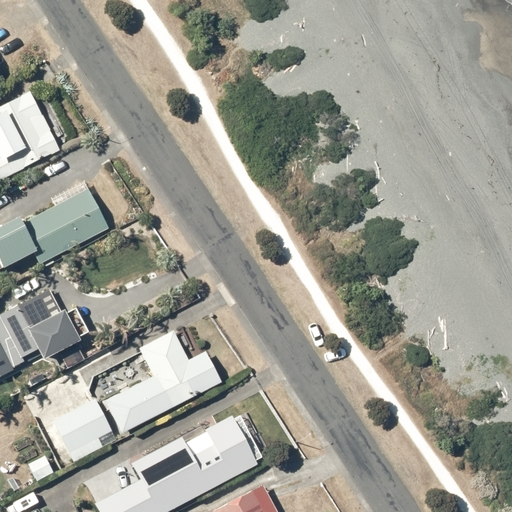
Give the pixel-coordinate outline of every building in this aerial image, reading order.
[(31,94),(0,109),(0,180),(60,151),(31,94)] [(107,231),(84,183),(52,198),(57,208),(26,222),(24,218),(0,229),(0,271),(0,272),(34,255),(38,264),(107,231)] [(44,302),(33,280),(0,297),(0,373),(39,353),(41,358),(78,338),(56,295),(44,302)] [(188,359),(173,330),(140,347),(154,375),(105,400),(122,432),(222,380),(206,350),(188,359)] [(111,430),(95,398),(52,419),(73,461),(103,447),(98,437),(111,430)] [(243,429),(227,407),(188,436),(191,441),(131,485),(150,511),(162,511),(244,452),(233,437),(243,429)] [(46,452),(26,463),(37,482),(57,470),(46,452)] [(277,511),(261,482),(212,509),(213,511),(277,511)]
